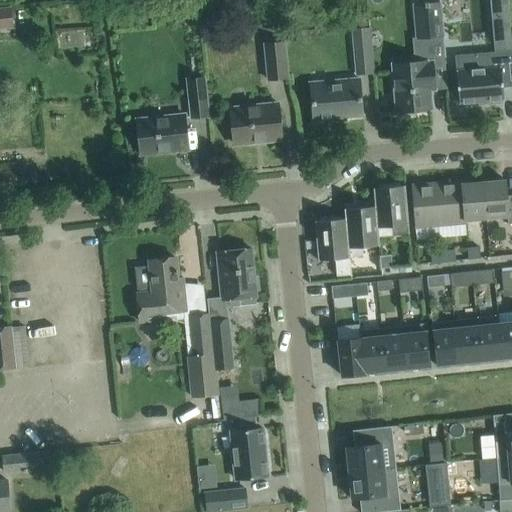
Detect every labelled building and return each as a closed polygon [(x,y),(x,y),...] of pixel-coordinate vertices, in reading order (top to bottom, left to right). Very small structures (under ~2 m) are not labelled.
[(506,0),(489,0),(490,15),(508,13),(506,0)] [(442,36),(440,3),(415,5),(417,38),(442,36)] [(0,27),(14,26),(12,7),(0,8),(0,27)] [(370,27),(352,29),(356,75),(374,73),(370,27)] [(284,42),(264,44),(268,80),(288,78),(284,42)] [(511,85),(511,51),(511,50),(455,55),(459,102),(504,99),(503,87),(511,85)] [(393,64),(395,92),(397,112),(431,109),(429,84),(434,84),(433,61),(426,62),(426,61),(393,64)] [(204,78),(187,79),(191,117),(208,115),(204,78)] [(360,79),(310,83),(313,119),(317,118),(317,121),(336,120),(335,117),(363,115),(360,79)] [(230,108),(232,122),(234,142),(263,139),(264,142),(282,140),(278,103),(230,108)] [(137,119),(138,135),(141,155),(171,151),(171,147),(185,146),(185,150),(188,150),(186,130),(185,114),(137,119)] [(24,176),(23,165),(0,167),(0,187),(31,185),(30,176),(24,176)] [(437,182),(441,225),(465,223),(463,183),(462,180),(437,182)] [(506,180),(484,181),(487,218),(508,217),(508,224),(511,223),(511,195),(507,196),(506,180)] [(484,181),(463,183),(465,223),(487,221),(487,218),(484,181)] [(387,187),(373,188),(375,206),(376,206),(378,236),(379,236),(392,235),(392,226),(409,225),(405,185),(400,186),(400,182),(387,183),(387,187)] [(441,225),(437,182),(412,184),(416,227),(441,225)] [(358,207),(344,209),(345,218),(346,218),(350,257),(363,256),(362,247),(379,245),(379,236),(378,236),(376,206),(375,206),(371,206),(371,203),(358,204),(358,207)] [(320,220),(315,221),(318,260),(335,259),(337,276),(352,275),(350,257),(346,218),(345,218),(333,219),(333,216),(319,217),(320,220)] [(219,274),(222,300),(224,299),(225,307),(240,306),(240,298),(256,296),(256,290),(259,290),(258,276),(254,276),(252,248),(247,249),(247,245),(235,246),(235,250),(220,252),(222,274),(219,274)] [(480,247),(467,248),(468,259),(481,258),(480,247)] [(455,249),(443,251),(444,262),(456,260),(455,249)] [(444,262),(443,251),(431,252),(432,263),(444,262)] [(175,257),(149,260),(150,265),(136,266),(138,288),(140,288),(140,293),(137,293),(140,321),(166,318),(165,311),(186,309),(184,288),(179,289),(175,257)] [(483,270),(467,271),(468,280),(484,278),(483,270)] [(367,282),(349,284),(350,295),(368,293),(367,282)] [(194,356),(188,357),(192,396),(218,394),(215,368),(210,321),(209,314),(189,316),(194,356)] [(498,315),(476,317),(481,360),(503,358),(499,323),(498,315)] [(476,317),(454,320),(459,363),(481,360),(476,317)] [(210,321),(215,368),(233,367),(228,319),(210,321)] [(454,320),(432,322),(436,365),(459,363),(454,320)] [(511,321),(499,323),(503,358),(511,356),(511,321)] [(426,323),(404,325),(408,368),(431,366),(426,323)] [(404,325),(382,328),(386,370),(408,368),(404,325)] [(0,328),(0,368),(14,367),(9,327),(0,328)] [(382,328),(360,330),(361,337),(364,373),(365,373),(386,370),(382,328)] [(361,337),(338,340),(342,376),(364,373),(361,337)] [(257,399),(238,402),(240,418),(241,418),(246,418),(248,417),(257,416),(260,416),(257,399)] [(511,412),(493,415),(497,458),(511,456),(511,412)] [(246,418),(241,418),(242,426),(258,424),(257,416),(248,417),(246,418)] [(354,446),(346,447),(349,472),(396,467),(392,426),(353,430),(354,446)] [(230,432),(235,479),(267,476),(262,428),(230,432)] [(432,442),(433,461),(453,460),(452,441),(432,442)] [(50,467),(48,451),(3,456),(5,472),(50,467)] [(511,456),(497,458),(500,500),(511,498),(511,456)] [(130,460),(119,479),(153,499),(164,480),(130,460)] [(479,460),(434,462),(436,511),(486,511),(486,502),(454,504),(453,475),(479,474),(479,460)] [(222,463),(204,464),(205,487),(222,486),(222,463)] [(396,467),(349,472),(352,498),(360,497),(361,511),(373,511),(379,511),(389,510),(400,509),(396,467)] [(0,511),(11,511),(7,480),(0,480),(0,511)] [(236,487),(204,491),(206,511),(246,506),(244,486),(236,487)]
